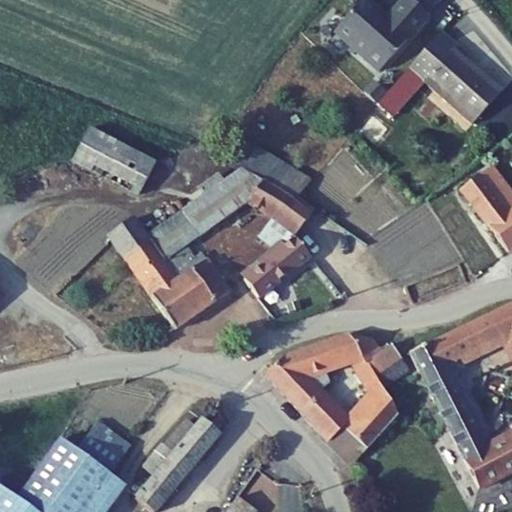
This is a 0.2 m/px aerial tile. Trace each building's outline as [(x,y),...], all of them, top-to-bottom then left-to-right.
[(368,0),(358,12),(402,51),(447,0),(368,0)] [(464,12),(399,85),(414,98),(446,62),(476,90),(503,60),(471,28),(476,23),(464,12)] [(374,147),(389,129),(372,116),(357,134),(374,147)] [(90,120),(70,153),(134,191),(155,158),(90,120)] [(263,147),(247,170),(294,204),(310,181),(263,147)] [(131,266),(186,334),(236,292),(210,261),(184,281),(172,267),(255,202),(295,238),(311,216),(294,204),(247,170),(244,167),(155,234),(161,242),(131,266)] [(481,177),(459,191),(506,258),(511,254),(511,214),(508,218),(481,177)] [(161,242),(155,234),(144,220),(114,243),(131,266),(161,242)] [(295,238),(245,283),(259,299),(310,254),(295,238)] [(0,273),(0,317),(20,287),(0,273)] [(511,298),(415,343),(491,479),(511,466),(511,427),(495,438),(451,358),(511,329),(511,298)] [(326,331),(288,342),(266,364),(358,451),(404,402),(380,349),(389,345),(382,332),(364,325),(326,331)] [(389,345),(380,349),(387,364),(407,354),(399,340),(389,345)] [(161,467),(143,491),(164,507),(226,426),(221,422),(230,409),(221,402),(211,414),(206,410),(200,418),(180,444),(171,436),(169,434),(150,459),(161,467)] [(190,409),(171,436),(180,444),(200,418),(190,409)] [(0,472),(0,511),(93,511),(121,474),(116,471),(140,440),(106,414),(82,445),(70,435),(27,493),(0,472)] [(240,492),(225,511),(251,511),(257,505),(240,492)]
